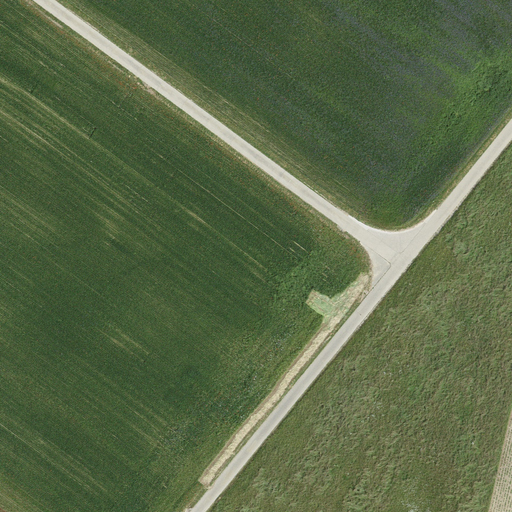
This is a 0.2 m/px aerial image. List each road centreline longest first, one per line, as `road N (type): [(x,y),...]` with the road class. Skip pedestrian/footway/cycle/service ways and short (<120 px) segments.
road 1 (track): [(511,132),(199,511)]
road 2 (unknown): [(35,0),(403,264)]
